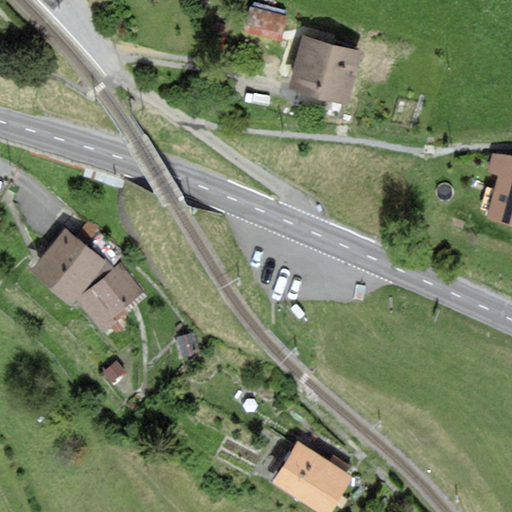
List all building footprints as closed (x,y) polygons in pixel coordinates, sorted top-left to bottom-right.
[(252,10),(246,35),(282,42),(287,17),(252,10)] [(288,88),(346,107),(363,54),(305,36),(288,88)] [(485,220),(511,226),(511,158),(500,155),(485,220)] [(67,227),(33,268),(74,302),(108,262),(67,227)] [(79,300),(101,326),(141,292),(119,266),(79,300)] [(300,441),(273,481),(320,511),(326,511),(351,475),(300,441)]
